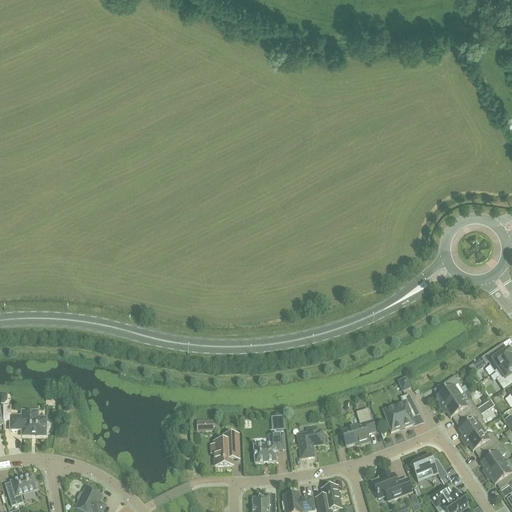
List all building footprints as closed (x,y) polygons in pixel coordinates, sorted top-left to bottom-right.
[(489,10),(495,26),(511,20),(506,4),(489,10)] [(497,373),(511,362),(511,357),(511,356),(508,350),(498,357),(495,351),(482,359),(486,365),(488,364),(495,374),(497,373)] [(511,362),(497,373),(500,378),(496,381),(503,392),(505,390),(511,385),(511,362)] [(460,398),(464,395),(460,389),(461,386),(455,377),(437,389),(441,395),(436,398),(440,404),(438,406),(441,411),(460,398)] [(399,383),(400,386),(403,392),(410,389),(407,382),(406,380),(399,383)] [(400,399),(403,404),(384,411),(383,411),(391,434),(414,426),(414,425),(412,420),(420,417),(409,396),(400,399)] [(464,404),(460,398),(441,411),(444,415),(446,414),(450,420),(455,417),(459,422),(477,410),(471,401),(468,401),(464,404)] [(371,422),(368,410),(356,414),(360,427),(342,433),(346,448),(360,444),(361,446),(369,443),(367,436),(375,433),(372,422),(371,422)] [(477,410),(459,422),(463,428),(458,432),(462,438),(460,439),(463,444),(482,431),(483,431),(487,429),(482,422),(483,419),(477,410)] [(22,417),(10,417),(10,431),(22,431),(22,437),(46,437),(46,433),(48,432),(49,431),(50,429),(50,427),(49,425),(48,424),(46,423),(46,419),(38,419),(38,412),(22,412),(22,417)] [(283,420),(271,420),(271,432),(284,432),(283,420)] [(213,431),(213,423),(197,424),(197,432),(213,431)] [(298,436),(301,460),(314,458),(312,447),(324,445),(322,432),(318,433),(317,430),(308,431),(308,434),(298,436)] [(486,437),(483,431),(482,431),(463,444),(466,449),(469,447),(473,453),(478,450),(482,456),(499,444),(493,435),(490,434),(486,437)] [(253,447),(255,465),(276,463),(275,452),(285,451),(284,434),(269,436),(270,446),(254,447),(253,447)] [(215,467),(232,467),(232,461),(239,461),(238,436),(224,436),(224,443),(214,444),(214,446),(211,447),(211,455),(214,455),(215,467)] [(499,444),(482,456),(485,461),(480,465),(485,471),(482,473),(485,477),(505,464),(504,464),(501,459),(505,456),(505,453),(499,444)] [(435,461),(432,461),(429,456),(409,465),(418,485),(437,476),(440,481),(447,476),(437,462),(435,461)] [(511,466),(508,461),(504,464),(505,464),(485,477),(488,482),(491,480),(495,486),(500,483),(504,489),(511,483),(511,466)] [(390,474),(379,478),(379,480),(372,483),(373,486),(372,486),(375,494),(376,493),(379,500),(392,495),(394,501),(412,494),(407,480),(399,483),(400,484),(397,485),(393,475),(391,476),(390,474)] [(36,492),(37,492),(36,490),(37,488),(36,485),(34,484),(32,476),(11,483),(11,484),(12,489),(6,491),(12,508),(23,504),(21,497),(36,492)] [(446,486),(430,497),(438,508),(444,510),(445,511),(461,511),(467,509),(466,507),(467,506),(461,497),(460,497),(456,492),(452,495),(446,486)] [(338,494),(337,488),(322,491),(323,499),(316,500),(318,511),(331,511),(341,510),(340,501),(341,500),(340,494),(338,494)] [(103,511),(106,507),(100,504),(99,504),(102,498),(86,490),(83,495),(82,494),(80,495),(77,500),(78,502),(79,503),(76,510),(80,511),(103,511)] [(299,501),(298,495),(283,497),(284,503),(282,504),(283,511),(286,511),(285,511),(316,511),(314,511),(312,499),(299,501)] [(252,500),(252,511),(275,511),(275,507),(269,507),(269,500),(269,499),(252,500)]
